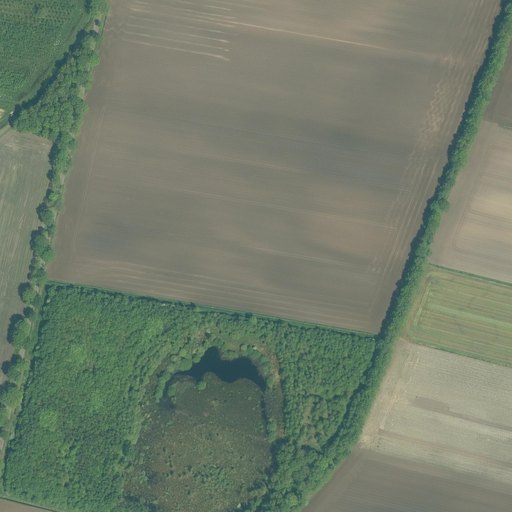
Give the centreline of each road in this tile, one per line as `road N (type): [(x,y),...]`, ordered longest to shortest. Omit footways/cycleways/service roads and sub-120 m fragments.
road 1 (tertiary): [(98,16),(0,445)]
road 2 (track): [(98,16),(47,94),(0,133)]
